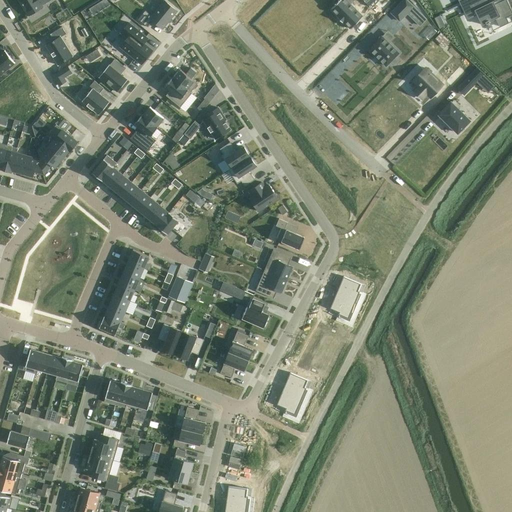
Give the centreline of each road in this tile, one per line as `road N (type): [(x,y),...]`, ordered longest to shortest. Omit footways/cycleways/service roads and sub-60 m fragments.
road 1 (unclassified): [(276,511),(415,232),(511,110)]
road 2 (residential): [(195,29),(333,240),(247,410),(230,403)]
road 3 (residential): [(222,10),(383,173)]
road 4 (residential): [(0,7),(52,91),(104,135)]
road 5 (residential): [(102,352),(55,511)]
road 6 (residential): [(104,135),(195,29)]
road 7 (residential): [(230,403),(102,352)]
road 8 (residential): [(118,223),(70,340)]
